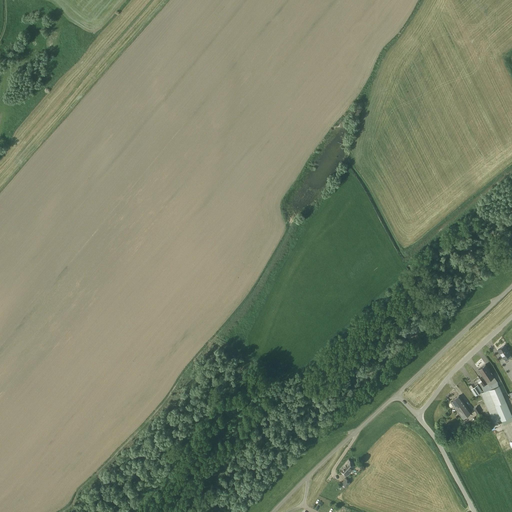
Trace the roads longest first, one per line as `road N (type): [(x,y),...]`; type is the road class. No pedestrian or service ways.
road 1 (track): [(153,0),(0,175)]
road 2 (unclassified): [(396,394),(274,511)]
road 3 (unclassified): [(396,394),(511,286)]
road 4 (unclassified): [(417,417),(511,317)]
